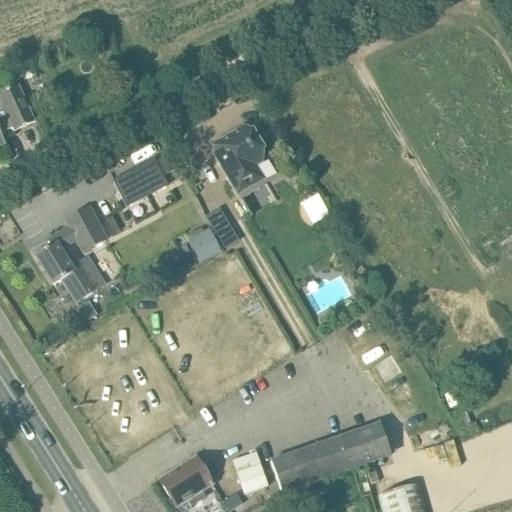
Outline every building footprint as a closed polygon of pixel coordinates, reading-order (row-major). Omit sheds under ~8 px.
[(99,52),(110,47),(104,34),(93,39),(99,52)] [(0,93),(0,146),(5,145),(0,133),(11,128),(13,131),(33,122),(17,86),(0,93)] [(264,151),(252,130),(249,132),(246,128),(218,144),(224,153),(216,158),(238,194),(258,183),(245,162),(264,151)] [(153,161),(113,182),(127,209),(131,206),(167,187),(162,178),(175,171),(167,155),(154,162),(153,161)] [(298,202),(308,224),(326,216),(317,194),(298,202)] [(218,209),(206,216),(217,234),(225,248),(240,240),(231,226),(221,208),(218,209)] [(88,209),(66,221),(69,226),(77,242),(83,254),(106,241),(88,209)] [(52,249),(38,259),(55,286),(63,280),(78,303),(100,289),(83,262),(70,270),(59,254),(75,244),(77,242),(69,226),(67,227),(47,241),(52,249)] [(187,239),(199,264),(222,253),(209,228),(187,239)] [(361,432),(270,463),(281,496),(372,464),(361,432)] [(244,496),(268,488),(256,454),(232,463),(244,496)] [(195,462),(160,484),(170,499),(169,501),(173,508),(176,508),(178,511),(185,511),(191,509),(191,508),(206,498),(203,495),(212,489),(195,462)] [(373,465),(365,468),(371,486),(379,483),(373,465)] [(426,511),(420,485),(378,496),(382,511),(426,511)]
